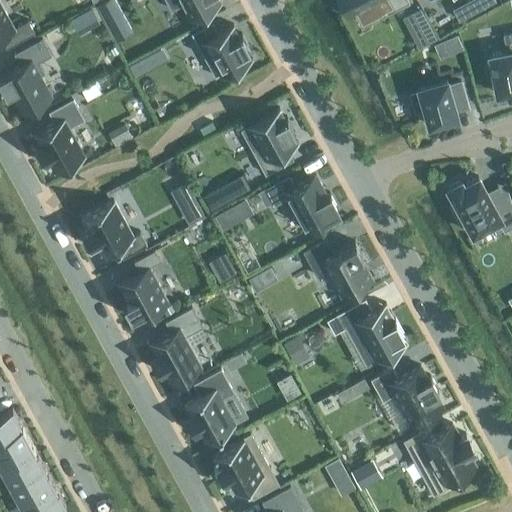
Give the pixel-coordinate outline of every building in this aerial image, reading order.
[(165,0),(171,9),(181,4),(189,19),(221,2),(219,0),(165,0)] [(340,0),(347,13),(352,10),(361,27),(385,14),(409,3),(407,0),(340,0)] [(496,1),(495,0),(472,0),(455,10),(461,20),(496,1)] [(13,28),(0,3),(0,36),(6,47),(34,32),(27,20),(13,28)] [(221,76),(252,59),(252,58),(251,59),(246,49),(249,47),(241,33),(237,36),(232,27),(234,25),(233,24),(218,33),(212,21),(191,33),(215,77),(220,74),(221,76)] [(58,26),(46,32),(51,41),(63,34),(58,26)] [(511,31),(503,34),(506,51),(489,55),(490,60),(486,61),(489,77),(493,76),(496,94),(507,92),(508,95),(511,94),(511,31)] [(14,53),(20,63),(0,73),(0,80),(6,93),(12,90),(23,111),(51,96),(40,74),(45,71),(39,61),(52,54),(43,37),(14,53)] [(175,40),(164,45),(169,54),(179,48),(175,40)] [(461,81),(448,84),(446,79),(417,87),(419,91),(411,94),(416,111),(424,109),(428,126),(444,121),(444,120),(457,116),(455,110),(468,106),(461,81)] [(84,119),(73,97),(48,111),(54,122),(33,133),(33,134),(35,133),(41,144),(36,147),(36,146),(35,146),(44,163),(45,162),(44,161),(49,159),(55,169),(53,170),(54,172),(86,154),(85,153),(83,154),(69,127),(84,119)] [(265,174),(293,159),(288,148),(298,142),(293,132),(295,131),(287,116),(284,117),(279,107),(240,128),(265,174)] [(242,173),(202,195),(210,209),(250,188),(242,173)] [(275,203),(287,197),(305,230),(337,212),(335,209),(338,207),(329,192),(326,194),(315,174),(294,185),(289,175),(266,187),(275,203)] [(461,180),(447,187),(457,206),(453,208),(460,222),(465,219),(472,233),(498,219),(504,230),(511,224),(511,208),(508,195),(493,203),(478,176),(463,184),(461,180)] [(185,181),(170,190),(187,221),(203,212),(185,181)] [(87,228),(80,232),(88,246),(95,243),(101,254),(115,246),(122,257),(146,244),(139,231),(132,235),(113,200),(81,217),(87,228)] [(316,276),(327,270),(342,296),(373,279),(360,256),(363,255),(355,241),(333,253),(325,238),(303,250),(316,276)] [(154,249),(133,261),(139,271),(117,283),(127,300),(122,302),(130,317),(135,314),(137,318),(168,301),(149,266),(160,260),(154,249)] [(226,254),(209,263),(219,280),(235,271),(226,254)] [(248,278),(255,290),(277,278),(270,266),(248,278)] [(408,342),(390,311),(376,318),(365,297),(326,319),(334,333),(345,327),(366,365),(408,342)] [(170,304),(162,309),(165,316),(174,311),(170,304)] [(157,355),(152,357),(160,372),(165,369),(171,381),(200,365),(184,336),(202,326),(191,306),(165,321),(171,332),(150,343),(157,355)] [(240,352),(233,356),(238,365),(246,361),(240,352)] [(370,378),(382,400),(395,393),(411,423),(442,405),(434,391),(438,389),(430,375),(427,377),(420,365),(398,377),(392,366),(370,378)] [(194,431),(198,429),(204,440),(235,423),(221,397),(233,391),(220,367),(192,383),(199,395),(184,404),(190,415),(186,417),(194,431)] [(290,373),(276,381),(286,399),(300,391),(290,373)] [(363,377),(349,385),(354,395),(368,387),(363,377)] [(0,439),(23,427),(12,407),(0,414),(0,439)] [(474,448),(466,433),(459,436),(452,423),(427,437),(423,430),(404,440),(412,453),(424,446),(436,469),(424,475),(433,493),(450,483),(448,480),(475,465),(468,451),(474,448)] [(0,439),(0,464),(33,446),(23,427),(0,439)] [(212,454),(218,465),(214,467),(222,482),(226,480),(232,491),(246,484),(253,496),(277,482),(250,433),(212,454)] [(0,464),(0,468),(9,484),(44,465),(33,446),(0,464)] [(325,464),(341,494),(355,486),(338,456),(325,464)] [(363,486),(382,476),(372,458),(353,468),(363,486)] [(54,484),(44,465),(9,484),(19,503),(54,484)] [(49,511),(65,504),(54,484),(19,503),(23,511),(49,511)] [(298,511),(302,510),(289,485),(260,501),(266,511),(298,511)]
